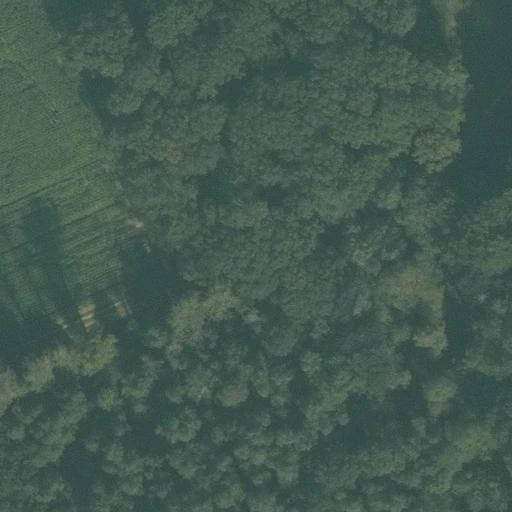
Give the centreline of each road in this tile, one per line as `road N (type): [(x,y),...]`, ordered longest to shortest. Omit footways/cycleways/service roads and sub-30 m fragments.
road 1 (track): [(0,359),(441,169)]
road 2 (track): [(441,169),(511,508)]
